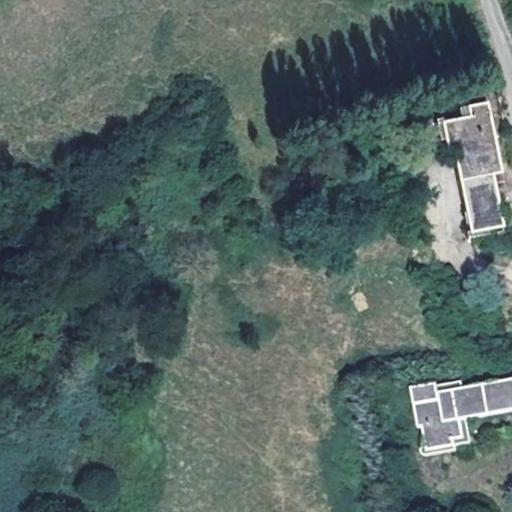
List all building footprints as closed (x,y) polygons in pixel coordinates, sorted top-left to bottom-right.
[(452,146),(453,148),(469,233),(502,226),(492,174),(501,172),(487,102),(467,106),(470,117),(462,118),(453,120),(458,145),(452,146)] [(467,106),(459,108),(462,118),(470,117),(467,106)] [(453,120),(442,122),(447,149),(453,148),(452,146),(458,145),(453,120)] [(422,428),(426,446),(427,452),(465,445),(464,439),(460,421),(466,420),(511,411),(511,379),(438,394),(436,384),(411,389),(418,428),(422,428)] [(466,420),(460,421),(464,439),(465,445),(471,444),(466,420)]
